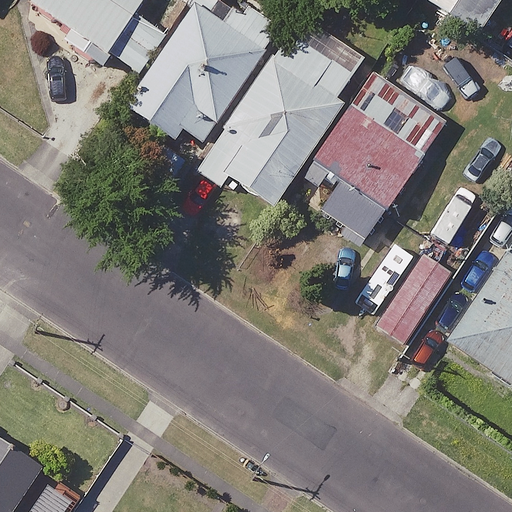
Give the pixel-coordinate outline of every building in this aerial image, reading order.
[(29,0),(17,20),(99,71),(109,56),(143,79),(168,43),(132,18),(143,0),(29,0)] [(143,79),(121,112),(167,144),(179,127),(200,142),(277,32),(234,2),(217,26),(206,18),(218,0),(198,0),(168,43),(143,79)] [(499,0),(415,0),(416,0),(476,38),(499,0)] [(366,65),(294,20),(206,160),(277,205),(366,65)] [(361,248),(448,118),(393,82),(368,120),(353,110),(319,161),(348,181),(320,221),(361,248)] [(188,159),(161,141),(134,180),(161,199),(188,159)] [(452,265),(422,245),(370,324),(400,344),(452,265)] [(511,250),(451,342),(511,382),(511,250)] [(14,511),(44,467),(0,437),(0,511),(14,511)]
